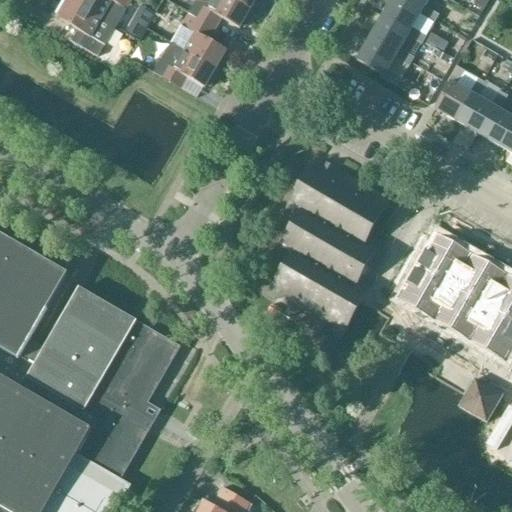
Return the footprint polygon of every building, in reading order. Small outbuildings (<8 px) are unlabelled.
[(106,47),(116,29),(67,0),(58,16),(62,18),(60,21),(83,34),(76,46),(84,50),(99,59),(106,47)] [(67,0),(116,29),(133,0),(67,0)] [(254,14),(230,0),(197,0),(196,3),(189,15),(216,31),(222,20),(240,30),(242,27),(245,29),(254,14)] [(230,0),(254,14),(262,0),(230,0)] [(424,11),(430,0),(394,0),(393,3),(420,19),(434,27),(438,19),(424,11)] [(485,12),(491,0),(472,0),(471,4),(485,12)] [(393,3),(380,25),(408,41),(421,49),(426,39),(413,32),(420,19),(393,3)] [(182,27),(171,46),(185,54),(185,53),(220,73),(229,57),(226,55),(227,52),(209,42),(216,31),(189,15),(182,27)] [(400,54),(408,41),(380,25),(368,46),(395,62),(409,70),(413,62),(400,54)] [(431,36),(427,44),(444,54),(448,46),(431,36)] [(185,53),(185,54),(171,46),(171,45),(161,63),(154,75),(181,90),(187,79),(206,90),(207,87),(211,89),(220,73),(185,53)] [(388,74),(395,62),(368,46),(357,63),(384,79),(382,81),(397,90),(401,82),(388,74)] [(436,59),(445,64),(448,58),(440,53),(436,59)] [(511,66),(506,63),(502,71),(511,77),(511,66)] [(455,123),(470,97),(457,89),(465,74),(457,70),(448,86),(450,87),(436,112),(455,123)] [(401,82),(398,87),(409,94),(413,87),(403,80),(401,82)] [(477,136),(492,110),(479,102),(487,87),(478,82),(470,97),(455,123),(477,136)] [(498,148),(511,124),(511,120),(500,114),(509,100),(501,95),(492,110),(477,136),(498,148)] [(511,156),(511,124),(498,148),(511,156)] [(335,336),(340,338),(360,303),(370,287),(366,284),(361,292),(353,288),(378,246),(367,239),(387,204),(383,202),(378,210),(363,201),(368,193),(360,188),(355,197),(339,187),(344,179),(316,164),(286,215),(291,219),(296,211),(303,215),(279,257),(283,259),(288,251),(295,255),(270,298),(274,301),(278,293),(295,302),(290,310),(297,314),(302,306),(317,315),(312,323),(316,326),(320,328),(325,320),(339,328),(335,336)] [(416,256),(412,262),(429,273),(449,239),(431,228),(426,237),(423,243),(419,250),(416,256)] [(413,229),(409,235),(423,243),(426,237),(413,229)] [(409,235),(405,241),(419,250),(423,243),(409,235)] [(176,347),(81,292),(47,350),(31,341),(67,279),(0,239),(0,511),(119,511),(135,485),(125,480),(156,425),(136,413),(176,347)] [(449,239),(429,273),(447,283),(467,249),(449,239)] [(405,241),(401,247),(416,256),(419,250),(405,241)] [(401,247),(398,254),(412,262),(416,256),(401,247)] [(467,249),(447,283),(465,293),(485,259),(467,249)] [(398,254),(394,260),(408,269),(412,262),(398,254)] [(485,259),(465,293),(483,304),(503,270),(485,259)] [(394,260),(390,267),(404,276),(408,269),(394,260)] [(396,289),(392,296),(409,307),(429,273),(412,262),(408,269),(404,276),(400,282),(396,289)] [(390,267),(386,274),(400,282),(404,276),(390,267)] [(511,275),(503,270),(483,304),(500,314),(511,294),(511,275)] [(429,273),(409,307),(427,317),(447,283),(429,273)] [(386,274),(382,280),(396,289),(400,282),(386,274)] [(447,283),(427,317),(445,327),(465,293),(447,283)] [(465,293),(445,327),(463,338),(483,304),(465,293)] [(511,294),(500,314),(511,320),(511,294)] [(483,304),(463,338),(481,348),(500,314),(483,304)] [(511,320),(500,314),(481,348),(498,359),(502,352),(506,345),(510,338),(511,335),(511,320)] [(511,348),(506,345),(502,352),(511,357),(511,348)] [(487,427),(503,398),(474,382),(466,397),(458,411),(481,423),(487,427)] [(178,415),(173,426),(206,442),(211,431),(178,415)] [(198,511),(250,511),(253,508),(223,491),(212,508),(204,503),(198,511)]
